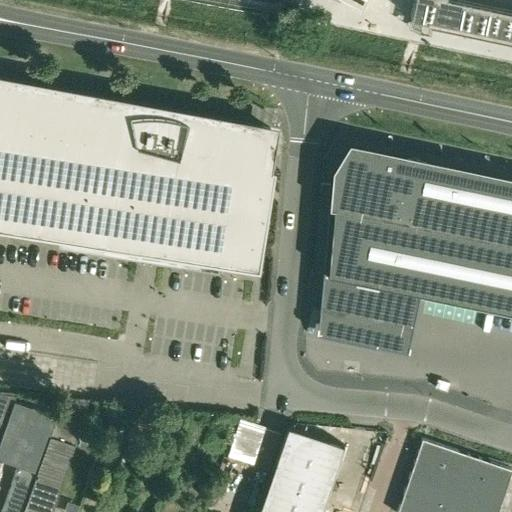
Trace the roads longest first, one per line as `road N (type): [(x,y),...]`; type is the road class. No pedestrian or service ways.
road 1 (unclassified): [(320,84),(283,371),(306,400),(407,407)]
road 2 (primary): [(320,84),(107,41)]
road 3 (primary): [(511,124),(320,84)]
